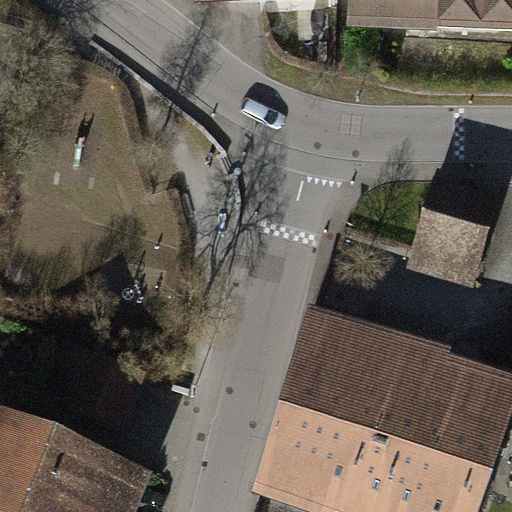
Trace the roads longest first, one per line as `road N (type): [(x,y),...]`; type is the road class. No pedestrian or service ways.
road 1 (residential): [(223,511),(318,125)]
road 2 (tertiary): [(115,0),(237,93),(318,125)]
road 3 (tertiary): [(318,125),(402,136),(511,135)]
